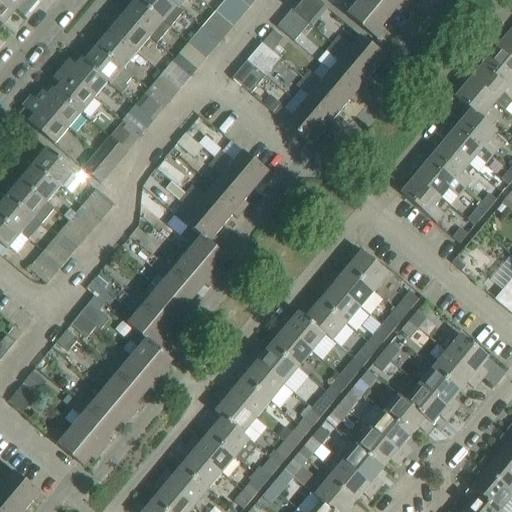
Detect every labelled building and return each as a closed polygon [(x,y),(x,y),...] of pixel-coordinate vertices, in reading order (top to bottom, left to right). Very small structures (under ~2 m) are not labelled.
[(17,10),(4,0),(0,0),(0,21),(4,25),(17,10)] [(25,0),(4,0),(17,10),(25,0)] [(170,28),(136,0),(123,15),(150,38),(157,44),(170,28)] [(179,8),(168,0),(136,0),(170,28),(183,12),(179,9),(179,8)] [(185,0),(168,0),(179,8),(185,0)] [(243,16),(235,10),(243,2),(240,0),(225,0),(215,13),(232,28),(243,16)] [(243,16),(256,0),(240,0),(243,2),(235,10),(243,16)] [(311,27),(327,9),(316,0),(300,0),(291,10),(309,25),(311,27)] [(388,19),(365,0),(349,0),(356,5),(347,16),(377,40),(385,31),(381,28),(388,19)] [(406,5),(400,0),(365,0),(388,19),(395,10),(399,14),(406,5)] [(291,10),(277,28),(294,42),(309,25),(291,10)] [(216,48),(232,28),(215,13),(202,28),(206,31),(209,27),(216,33),(209,42),(216,48)] [(150,38),(123,15),(110,31),(137,53),(150,38)] [(216,48),(209,42),(216,33),(209,27),(206,31),(202,28),(201,28),(204,30),(190,46),(206,59),(216,48)] [(283,38),(273,30),(262,43),(272,51),(283,38)] [(137,53),(110,31),(96,48),(123,70),(137,53)] [(511,31),(496,49),(511,62),(511,31)] [(389,62),(380,54),(360,37),(351,47),(339,37),(333,45),(370,76),(379,66),(383,69),(389,62)] [(265,77),(280,60),(262,44),(247,61),(265,77)] [(370,76),(333,45),(326,52),(338,62),(330,72),(359,97),(365,90),(361,87),(370,76)] [(190,78),(206,59),(190,46),(181,57),(178,55),(175,59),(179,62),(182,58),(190,64),(183,72),(190,78)] [(132,77),(123,70),(96,48),(84,62),(81,60),(108,82),(107,83),(121,95),(127,88),(124,86),(132,77)] [(511,62),(496,49),(482,66),(511,90),(511,62)] [(190,78),(183,72),(190,64),(182,58),(179,62),(175,59),(162,75),(180,90),(190,78)] [(108,82),(81,60),(76,66),(69,60),(61,70),(94,98),(107,83),(108,82)] [(250,95),(265,77),(247,62),(232,79),(250,95)] [(511,102),(511,90),(482,66),(469,81),(468,82),(496,105),(503,96),(511,103),(511,102)] [(81,114),(94,98),(61,70),(48,85),(81,114)] [(359,97),(330,72),(321,82),(309,72),(303,79),(341,111),(350,100),(354,104),(359,97)] [(163,110),(180,90),(162,75),(148,91),(152,94),(156,90),(163,96),(156,104),(163,110)] [(464,88),(455,98),(470,111),(491,128),(497,121),(488,113),(496,105),(468,82),(469,81),(462,75),(456,82),(464,88)] [(341,111),(303,79),(296,87),(309,98),(301,107),(330,132),(336,125),(332,121),(341,111)] [(48,85),(35,100),(35,101),(68,129),(81,114),(48,85)] [(163,110),(156,104),(163,96),(156,90),(152,94),(139,109),(154,121),(163,110)] [(35,101),(35,100),(31,97),(22,107),(26,111),(21,117),(54,145),(68,129),(35,101)] [(271,100),(265,107),(274,115),(280,107),(271,100)] [(330,132),(301,107),(292,117),(280,107),(274,115),(286,125),(285,125),(311,146),(320,135),(324,138),(330,132)] [(137,141),(154,121),(139,109),(130,121),(137,127),(130,135),(137,141)] [(490,143),(497,134),(490,129),(491,128),(470,111),(456,128),(492,158),(498,150),(490,143)] [(137,141),(130,135),(137,127),(130,121),(113,140),(127,152),(137,141)] [(492,158),(456,128),(442,144),(469,167),(476,158),(485,165),(491,159),(492,158)] [(202,148),(185,134),(177,144),(193,158),(202,148)] [(127,152),(113,140),(110,138),(97,154),(100,156),(103,152),(111,158),(104,166),(111,172),(127,152)] [(202,138),(197,144),(216,159),(221,153),(202,138)] [(462,175),(469,167),(442,144),(429,161),(464,190),(471,182),(462,175)] [(73,171),(47,149),(34,164),(60,187),(73,171)] [(111,172),(104,166),(111,158),(103,152),(100,156),(97,154),(83,170),(100,184),(111,172)] [(272,177),(242,152),(233,163),(221,153),(216,159),(215,160),(253,191),(262,181),(266,184),(272,177)] [(163,160),(155,170),(175,186),(183,177),(163,160)] [(253,191),(215,160),(209,168),(220,177),(212,187),(242,212),(248,205),(244,202),(253,191)] [(464,190),(429,161),(415,177),(442,200),(449,191),(458,198),(464,190)] [(60,187),(34,164),(20,180),(47,203),(60,187)] [(508,187),(511,181),(511,173),(509,171),(501,181),(508,187)] [(435,208),(442,200),(415,177),(401,194),(436,224),(443,215),(435,208)] [(47,203),(20,180),(7,196),(34,218),(47,203)] [(223,226),(185,195),(185,196),(170,184),(165,191),(191,213),(183,223),(190,228),(213,246),(218,240),(214,237),(223,226)] [(242,212),(212,187),(204,197),(192,187),(185,195),(223,226),(232,215),(236,219),(242,212)] [(97,225),(114,206),(96,191),(83,206),(87,209),(91,206),(98,211),(91,219),(97,225)] [(511,196),(509,194),(501,204),(511,213),(511,196)] [(488,210),(496,201),(490,195),(481,205),(488,210)] [(41,225),(34,218),(7,196),(0,204),(0,216),(21,234),(20,234),(28,241),(41,225)] [(480,220),(488,210),(481,205),(473,214),(480,220)] [(97,225),(91,219),(98,211),(91,206),(87,209),(83,206),(69,222),(87,237),(97,225)] [(16,255),(28,241),(20,234),(21,234),(0,216),(0,244),(7,250),(9,248),(16,255)] [(70,256),(87,237),(69,222),(56,238),(60,241),(64,237),(71,243),(64,251),(70,256)] [(190,228),(183,236),(195,246),(187,256),(216,280),(223,271),(219,268),(227,258),(219,252),(213,246),(190,228)] [(459,245),(468,235),(461,229),(453,239),(459,245)] [(70,256),(64,251),(71,243),(64,237),(60,241),(56,238),(43,253),(61,268),(70,256)] [(388,275),(354,246),(347,255),(354,261),(347,269),(374,292),(388,275)] [(47,285),(61,268),(43,253),(29,270),(47,285)] [(216,280),(187,256),(179,266),(166,255),(160,263),(197,294),(204,285),(208,289),(216,280)] [(197,294),(160,263),(154,271),(166,281),(158,291),(187,315),(194,306),(190,303),(197,294)] [(374,292),(347,269),(340,278),(333,272),(326,280),(360,309),(374,292)] [(109,279),(100,272),(93,279),(102,287),(109,279)] [(511,279),(495,300),(511,314),(511,279)] [(360,309),(326,280),(319,288),(326,294),(319,302),(346,325),(360,309)] [(187,315),(158,291),(150,301),(137,290),(131,298),(168,329),(175,320),(179,324),(187,315)] [(401,303),(410,311),(419,300),(410,293),(401,303)] [(100,331),(109,320),(99,312),(105,305),(95,297),(80,314),(100,331)] [(168,329),(131,298),(124,305),(137,316),(129,326),(135,331),(158,349),(165,341),(161,337),(168,329)] [(346,325),(319,302),(312,311),(305,305),(298,313),(326,337),(332,342),(346,325)] [(418,329),(427,318),(418,311),(409,321),(418,329)] [(326,337),(298,313),(291,322),(284,316),(277,324),(312,353),(326,337)] [(391,334),(399,324),(390,316),(382,327),(391,334)] [(409,340),(418,329),(409,321),(400,332),(409,340)] [(312,353),(277,324),(270,332),(277,338),(271,347),(298,370),(312,353)] [(382,344),(391,334),(382,327),(373,337),(382,344)] [(78,341),(72,336),(66,331),(54,346),(60,351),(64,346),(70,351),(78,341)] [(160,351),(158,349),(135,331),(129,339),(140,348),(132,358),(161,383),(168,374),(164,371),(172,361),(160,351)] [(0,359),(1,361),(16,342),(7,335),(0,344),(0,359)] [(480,367),(488,358),(461,335),(447,353),(481,381),(488,373),(480,367)] [(390,362),(398,352),(390,345),(381,355),(390,362)] [(298,370),(271,347),(264,355),(257,349),(250,357),(284,386),(298,370)] [(363,367),(371,357),(362,350),(354,360),(363,367)] [(481,381),(447,353),(433,369),(460,392),(467,384),(474,389),(481,381)] [(381,373),(390,362),(381,355),(373,365),(381,373)] [(284,386),(250,357),(243,365),(250,371),(243,380),(271,403),(284,386)] [(161,383),(132,358),(124,368),(112,358),(106,366),(142,397),(149,388),(153,392),(161,383)] [(142,397),(106,366),(99,373),(111,383),(102,393),(131,418),(139,409),(135,405),(142,397)] [(349,384),(357,374),(348,366),(340,376),(349,384)] [(460,392),(433,369),(419,386),(453,414),(460,406),(453,400),(460,392)] [(367,389),(376,379),(367,372),(359,382),(367,389)] [(32,373),(22,385),(35,396),(45,384),(32,373)] [(340,394),(349,384),(340,376),(331,387),(340,394)] [(271,403),(243,380),(236,388),(229,382),(222,390),(257,420),(271,403)] [(22,385),(8,402),(17,409),(23,414),(36,397),(35,396),(22,385)] [(453,414),(419,386),(405,402),(398,396),(432,425),(439,417),(446,422),(453,414)] [(243,436),(243,435),(257,420),(222,390),(215,399),(222,404),(215,413),(243,436)] [(131,418),(102,393),(94,403),(82,393),(76,401),(113,432),(120,423),(124,427),(131,418)] [(348,412),(357,402),(348,395),(340,405),(348,412)] [(432,425),(398,396),(384,413),(411,436),(418,427),(425,433),(432,425)] [(321,417),(330,407),(321,399),(312,409),(321,417)] [(113,432),(76,401),(70,409),(81,418),(73,428),(102,453),(110,444),(106,440),(113,432)] [(340,422),(348,412),(340,405),(331,415),(340,422)] [(313,427),(321,417),(312,409),(304,419),(313,427)] [(243,436),(215,413),(208,421),(215,427),(208,435),(235,458),(250,441),(243,435),(243,436)] [(411,436),(384,413),(370,430),(404,458),(411,450),(404,444),(411,436)] [(102,453),(73,428),(65,438),(52,428),(46,435),(58,445),(58,446),(83,467),(91,458),(95,461),(102,453)] [(320,445),(329,435),(321,428),(312,438),(320,445)] [(404,458),(370,430),(356,446),(383,469),(390,461),(397,466),(404,458)] [(511,438),(505,432),(499,440),(506,445),(498,455),(511,466),(511,438)] [(293,450),(302,440),(293,433),(284,443),(293,450)] [(235,458),(208,435),(201,444),(194,438),(187,446),(221,475),(235,458)] [(312,455),(320,445),(312,438),(303,448),(312,455)] [(285,460),(293,450),(284,443),(276,453),(285,460)] [(221,475),(187,446),(180,454),(187,460),(180,468),(207,491),(221,475)] [(383,469),(356,446),(342,463),(376,491),(383,483),(376,477),(383,469)] [(511,466),(498,455),(491,463),(484,457),(477,466),(511,495),(511,466)] [(266,483),(279,467),(271,459),(257,476),(266,483)] [(292,478),(301,468),(292,461),(284,471),(292,478)] [(376,491),(342,463),(328,479),(355,502),(362,494),(369,500),(376,491)] [(499,511),(511,497),(511,495),(477,466),(471,473),(478,478),(469,488),(497,511),(499,511)] [(207,491),(180,468),(173,477),(166,471),(159,479),(193,508),(207,491)] [(40,493),(15,472),(6,483),(0,478),(0,490),(25,511),(33,501),(38,504),(44,497),(40,493)] [(252,500),(266,483),(257,476),(243,492),(252,500)] [(189,511),(193,508),(159,479),(152,487),(159,493),(152,502),(164,511),(189,511)] [(355,502),(328,479),(314,496),(333,511),(350,511),(348,510),(355,502)] [(270,505),(278,495),(270,488),(261,498),(270,505)] [(497,511),(469,488),(463,495),(470,501),(462,511),(463,511),(497,511)] [(24,511),(25,511),(0,490),(0,511),(24,511)] [(243,510),(252,500),(243,492),(234,503),(243,510)] [(333,511),(314,496),(313,497),(320,503),(312,511),(333,511)] [(164,511),(152,502),(145,510),(139,504),(131,511),(164,511)]
